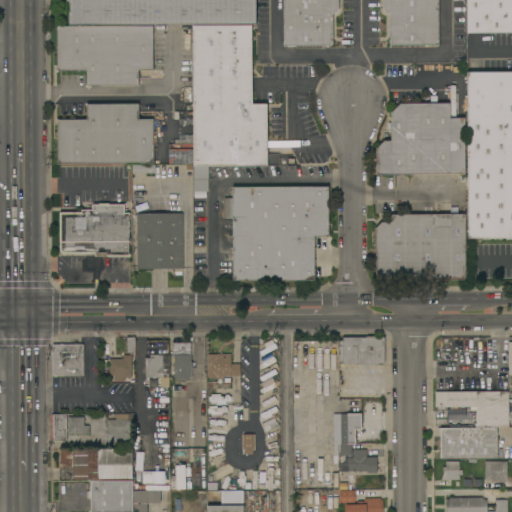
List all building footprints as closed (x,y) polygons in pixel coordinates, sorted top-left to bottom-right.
[(68,25),(68,12),(70,12),(70,5),(68,5),(68,0),(255,0),(255,24),(68,25)] [(338,0),(338,10),(338,11),(337,12),(336,13),(332,13),(332,43),(332,44),(331,45),(330,46),(328,46),(283,46),(282,0),(338,0)] [(437,0),(438,45),(392,46),(391,45),(390,45),(390,44),(389,43),(389,13),(386,13),(385,12),(384,12),(383,11),(383,10),(383,0),(437,0)] [(466,0),(511,0),(511,33),(466,33),(466,0)] [(152,26),(152,70),(137,70),(137,86),(86,86),(86,71),(57,71),(56,27),(152,26)] [(192,26),(251,26),(251,105),(266,105),(266,166),(193,166),(192,26)] [(511,72),(511,239),(506,239),(506,238),(468,238),(467,73),(511,72)] [(58,164),(58,120),(87,120),(87,105),(138,104),(139,119),(153,119),(153,163),(58,164)] [(449,104),(449,118),(464,118),(464,174),(376,175),(376,149),(384,141),(390,141),(390,113),(399,104),(449,104)] [(190,164),(165,164),(165,149),(190,149),(190,164)] [(328,236),(314,236),(314,281),(232,281),(232,218),(223,218),(223,198),(232,198),(232,187),(328,187),(328,236)] [(59,212),(81,212),(81,210),(86,210),(86,205),(92,205),(99,205),(99,204),(109,204),(124,204),(124,213),(129,213),(129,215),(128,215),(129,230),(129,241),(128,241),(128,255),(130,255),(130,257),(95,257),(95,254),(63,254),(59,250),(59,212)] [(182,269),(136,269),(136,214),(182,213),(182,269)] [(465,214),(465,280),(381,280),(375,274),(375,228),(381,222),(390,222),(389,215),(465,214)] [(366,337),(366,336),(375,336),(375,337),(384,337),(384,365),(357,365),(357,364),(343,364),(338,364),(338,341),(342,341),(342,337),(366,337)] [(133,357),(133,354),(126,354),(126,338),(135,338),(135,357),(133,357)] [(187,378),(187,380),(176,381),(176,378),(174,378),(173,355),(171,355),(171,343),(190,343),(190,355),(191,362),(192,362),(192,369),(191,369),(191,378),(187,378)] [(52,376),(52,345),(83,345),(83,376),(52,376)] [(230,364),(240,364),(240,376),(224,376),(224,379),(215,379),(215,378),(208,378),(208,355),(230,354),(230,364)] [(124,378),(124,381),(114,381),(114,376),(109,376),(109,359),(121,359),(121,358),(123,358),(123,355),(131,355),(131,378),(124,378)] [(149,358),(149,355),(159,355),(168,355),(168,369),(163,369),(163,378),(145,378),(145,358),(149,358)] [(147,387),(159,387),(160,379),(147,378),(147,387)] [(166,385),(167,397),(154,397),(153,385),(166,385)] [(447,423),(446,423),(446,420),(445,420),(445,419),(446,419),(446,407),(435,407),(435,392),(508,392),(508,428),(497,428),(447,428),(447,423)] [(170,490),(167,490),(167,491),(160,491),(160,503),(156,503),(156,507),(151,507),(151,503),(148,503),(148,505),(147,505),(147,511),(133,511),(133,480),(133,449),(133,416),(145,416),(145,409),(154,409),(154,416),(166,416),(166,470),(170,470),(170,476),(170,490)] [(364,444),(355,444),(355,450),(366,450),(366,457),(376,457),(377,473),(367,473),(358,473),(358,472),(348,472),(348,471),(338,471),(338,463),(339,463),(339,457),(336,457),(336,444),(336,430),(335,430),(335,415),(339,415),(339,414),(354,414),(354,413),(361,413),(361,414),(364,414),(364,444)] [(115,420),(115,414),(130,414),(130,445),(117,445),(117,434),(106,434),(106,420),(115,420)] [(66,441),(51,441),(51,415),(66,415),(66,441)] [(67,417),(84,417),(84,426),(89,426),(89,434),(67,434),(67,417)] [(497,428),(497,458),(440,459),(440,428),(447,428),(497,428)] [(254,450),(253,450),(253,454),(244,454),(242,454),(242,449),(241,434),(254,434),(254,450)] [(73,480),(73,468),(59,468),(59,450),(98,450),(98,449),(133,449),(133,480),(90,480),(73,480)] [(445,480),(446,472),(442,472),(442,467),(446,467),(446,461),(459,462),(459,470),(462,470),(462,475),(459,475),(459,480),(445,480)] [(507,480),(504,480),(504,482),(492,481),(492,480),(484,480),(484,462),(507,462),(507,480)] [(175,476),(180,476),(180,490),(170,490),(170,476),(175,476)] [(90,511),(90,480),(133,480),(133,511),(90,511)] [(222,504),(238,505),(238,492),(222,491),(222,504)] [(354,503),(339,503),(339,491),(354,491),(354,503)] [(482,500),(487,500),(487,511),(483,511),(446,511),(446,499),(449,499),(449,498),(482,498),(482,500)] [(344,511),(344,505),(364,505),(364,499),(380,499),(380,500),(382,500),(382,511),(344,511)] [(495,511),(495,500),(496,500),(496,499),(505,499),(505,500),(507,500),(507,511),(495,511)]
